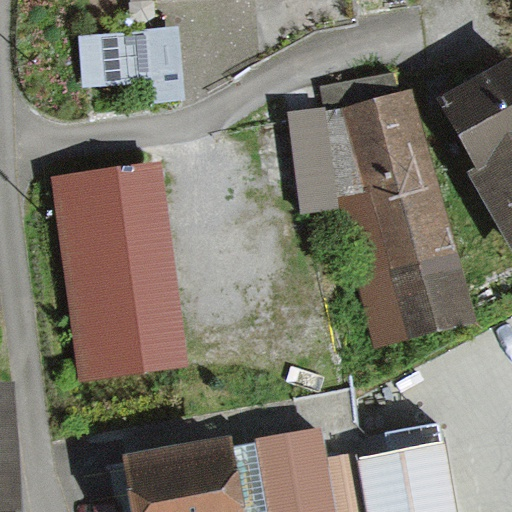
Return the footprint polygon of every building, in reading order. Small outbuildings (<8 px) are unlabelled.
[(179,30),(84,38),(88,83),(154,78),(155,99),(184,97),(179,30)] [(511,55),(440,96),(480,166),(468,173),(511,250),(511,55)] [(326,106),(286,114),(300,214),(342,207),(377,343),(476,322),(416,90),(401,93),(396,71),(323,87),(326,106)] [(162,162),(52,177),(79,380),(189,366),(162,162)] [(0,511),(24,511),(19,381),(0,381),(0,511)] [(326,430),(256,443),(268,511),(461,511),(448,438),(331,460),(326,430)] [(244,511),(233,439),(127,455),(136,511),(244,511)]
